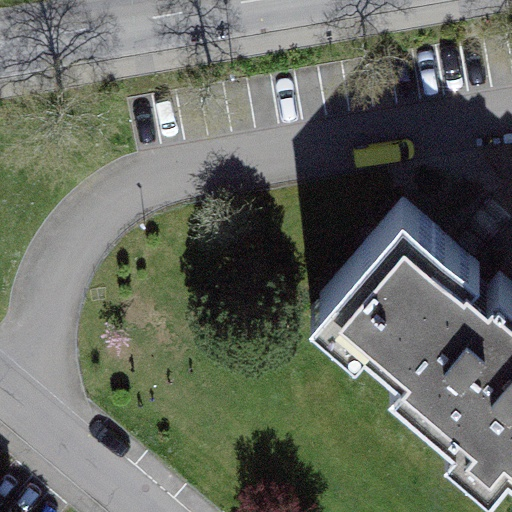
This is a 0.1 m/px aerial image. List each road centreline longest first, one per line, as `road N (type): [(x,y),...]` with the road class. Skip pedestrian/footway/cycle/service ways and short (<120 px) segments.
road 1 (residential): [(0,377),(33,292),(172,176),(511,128)]
road 2 (residential): [(0,43),(258,0)]
road 3 (residential): [(0,384),(150,511)]
